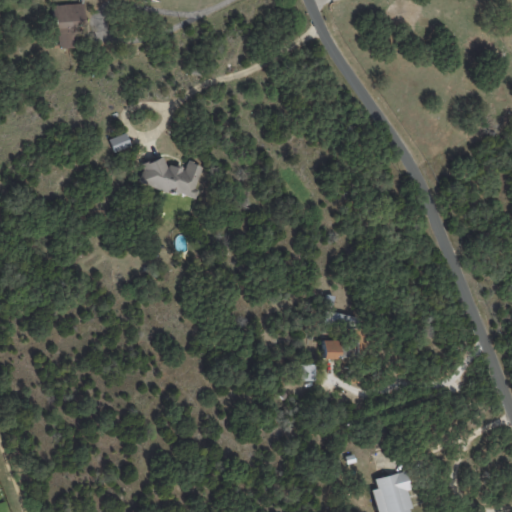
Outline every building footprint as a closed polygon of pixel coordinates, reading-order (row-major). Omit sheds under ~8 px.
[(84,22),(84,24),(78,24),(79,46),(58,48),(57,27),(53,27),(52,5),(82,3),(84,22)] [(179,166),(182,167),(181,169),(183,170),(188,160),(193,162),(192,163),(202,168),(194,188),(197,190),(194,198),(178,192),(177,195),(172,193),(171,194),(166,192),(137,181),(141,171),(139,164),(146,161),(146,163),(162,156),(167,168),(169,164),(175,167),(176,165),(179,166)] [(332,306),(325,304),(327,294),(334,296),(332,306)] [(334,359),(321,358),(322,341),(350,341),(351,327),(322,323),(324,310),(355,317),(354,327),(362,327),(361,357),(338,357),(338,355),(334,355),(334,359)] [(313,367),(313,381),(300,381),(300,365),(313,365),(313,367)] [(356,462),(347,465),(345,457),(353,454),(354,456),(356,455),(357,458),(355,459),(356,462)] [(406,480),(409,490),(406,491),(410,508),(407,509),(407,511),(375,511),(370,491),(376,489),(374,479),(404,471),(406,480)]
